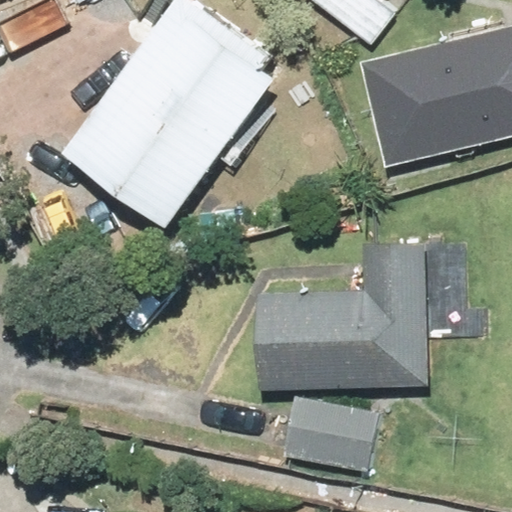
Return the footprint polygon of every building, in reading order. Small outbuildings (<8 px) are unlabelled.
[(191,222),(298,73),(286,64),(298,47),(231,0),(196,0),(89,149),(191,222)] [(395,0),(322,0),(379,42),(404,7),(395,0)] [(511,22),(374,56),(400,165),(511,137),(511,22)] [(381,286),(274,287),(275,388),(446,386),(444,236),(380,236),(381,286)] [(389,417),(305,405),(297,458),(381,470),(389,417)]
